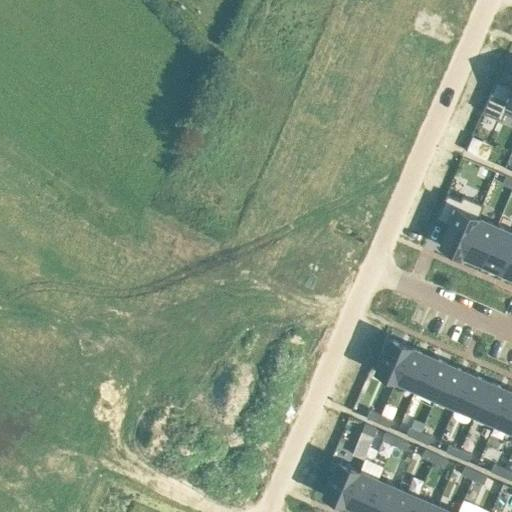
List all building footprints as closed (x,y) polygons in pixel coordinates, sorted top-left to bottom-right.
[(371,0),(369,6),(412,23),(421,0),(371,0)] [(369,6),(355,40),(398,57),(412,23),(369,6)] [(355,40),(341,74),(384,91),(398,57),(355,40)] [(341,74),(328,108),(370,126),(384,91),(341,74)] [(511,85),(495,78),(481,110),(501,118),(504,111),(511,114),(511,85)] [(328,108),(314,142),(356,160),(370,126),(328,108)] [(314,142),(300,177),(342,194),(356,160),(314,142)] [(511,177),(506,175),(502,183),(511,187),(511,177)] [(300,177),(285,212),(328,229),(342,194),(300,177)] [(446,192),(435,217),(449,223),(440,243),(461,252),(476,216),(477,216),(483,203),(461,193),(459,198),(446,192)] [(476,216),(461,252),(480,261),(496,224),(477,216),(476,216)] [(511,231),(496,224),(480,261),(500,269),(511,242),(511,231)] [(273,242),(259,276),(301,293),(315,259),(273,242)] [(511,242),(500,269),(511,274),(511,242)] [(259,276),(246,308),(288,326),(301,293),(259,276)] [(246,308),(232,341),(274,358),(288,326),(246,308)] [(389,337),(375,369),(395,378),(409,346),(389,337)] [(232,341),(219,374),(261,391),(274,358),(232,341)] [(409,346),(395,378),(415,387),(429,355),(409,346)] [(429,355),(415,387),(435,395),(449,363),(429,355)] [(449,363),(435,395),(455,404),(469,372),(449,363)] [(469,372),(455,404),(474,412),(489,380),(469,372)] [(219,374),(206,406),(248,423),(261,391),(219,374)] [(489,380),(474,412),(494,421),(508,389),(489,380)] [(511,390),(508,389),(494,421),(511,428),(511,390)] [(206,406),(192,439),(235,456),(248,423),(206,406)] [(369,408),(366,416),(377,421),(380,413),(369,408)] [(380,413),(377,421),(388,425),(391,418),(380,413)] [(365,422),(361,430),(373,434),(376,427),(365,422)] [(409,425),(405,433),(417,438),(420,430),(409,425)] [(420,430),(417,438),(428,443),(431,435),(420,430)] [(385,431),(381,438),(393,443),(396,436),(385,431)] [(396,436),(393,443),(404,448),(407,440),(396,436)] [(192,439),(179,473),(221,490),(235,456),(192,439)] [(448,443),(445,450),(456,455),(459,447),(448,443)] [(459,447),(456,455),(467,460),(471,452),(459,447)] [(424,448),(421,455),(432,460),(435,453),(424,448)] [(435,453),(432,460),(443,465),(446,458),(435,453)] [(337,460),(323,492),(344,501),(358,469),(337,460)] [(493,462),(490,470),(501,474),(504,467),(493,462)] [(464,465),(461,473),(472,477),(475,470),(464,465)] [(511,470),(504,467),(501,474),(511,479),(511,470)] [(358,469),(344,501),(363,510),(377,478),(358,469)] [(475,470),(472,477),(483,482),(486,475),(475,470)] [(377,478),(363,510),(368,511),(386,511),(397,486),(377,478)] [(397,486),(386,511),(409,511),(417,495),(397,486)] [(417,495),(409,511),(433,511),(437,504),(417,495)]
